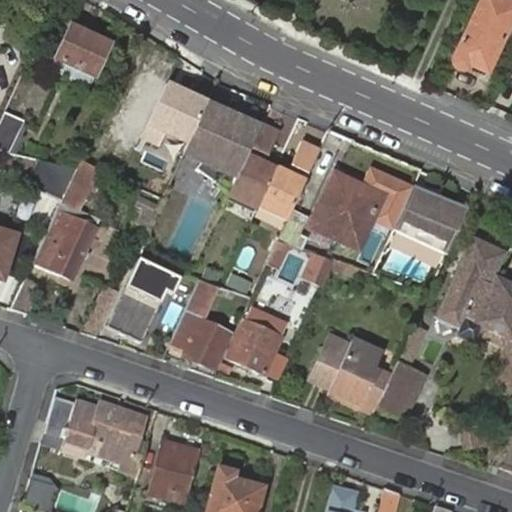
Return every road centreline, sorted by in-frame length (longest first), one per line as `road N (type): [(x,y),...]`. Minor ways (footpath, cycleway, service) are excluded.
road 1 (residential): [(49,342),(511,503)]
road 2 (tertiary): [(511,160),(289,60),(179,0)]
road 3 (residential): [(0,508),(49,342)]
